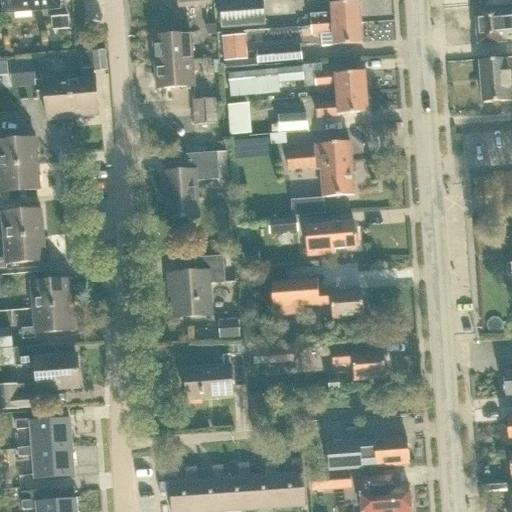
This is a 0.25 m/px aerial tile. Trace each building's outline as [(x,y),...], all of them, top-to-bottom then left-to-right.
[(1,0),(2,14),(59,9),(58,0),(1,0)] [(211,6),(210,0),(176,0),(177,9),(211,6)] [(265,27),(262,0),(218,0),(221,30),(265,27)] [(331,14),(309,16),(309,19),(310,27),(359,23),(358,3),(330,5),(331,14)] [(511,11),(500,12),(500,10),(474,12),(477,44),(503,42),(502,40),(511,39),(511,11)] [(69,30),(68,16),(50,17),(51,31),(69,30)] [(359,23),(310,27),(310,35),(320,34),(321,47),(333,46),(361,44),(359,23)] [(154,63),(192,60),(190,35),(152,38),(154,63)] [(246,60),(244,35),(222,37),(224,62),(246,60)] [(302,61),(300,48),(256,52),(257,65),(302,61)] [(81,70),(93,69),(93,72),(106,71),(104,51),(80,53),(81,70)] [(482,104),(511,101),(511,59),(479,62),(480,78),(479,78),(480,87),(481,87),(482,104)] [(192,60),(154,63),(156,89),(193,87),(192,60)] [(33,61),(21,62),(23,88),(35,87),(33,61)] [(23,88),(21,62),(9,63),(11,89),(23,88)] [(71,118),(68,78),(48,80),(47,67),(37,68),(38,81),(42,81),(45,120),(71,118)] [(230,98),(265,95),(279,94),(278,84),(303,82),(302,67),(276,69),(276,70),(263,71),(228,74),(230,98)] [(336,95),(364,93),(363,72),(335,74),(335,73),(314,75),(314,85),(335,83),(336,95)] [(71,118),(97,116),(94,76),(68,78),(71,118)] [(338,115),(366,113),(364,93),(336,95),(337,103),(316,104),(316,117),(338,116),(338,115)] [(217,124),(215,99),(191,101),(193,126),(217,124)] [(251,134),(248,104),(227,106),(230,136),(251,134)] [(307,132),(306,114),(277,116),(278,133),(307,132)] [(0,167),(36,164),(34,138),(0,141),(0,167)] [(353,196),(353,193),(349,143),(314,145),(314,151),(286,153),(287,170),(316,168),(316,170),(320,170),(322,198),(353,196)] [(198,219),(197,193),(196,181),(218,180),(216,153),(184,156),(185,172),(160,173),(161,193),(164,193),(166,221),(198,219)] [(0,193),(5,193),(38,190),(36,164),(0,167),(0,193)] [(0,214),(2,239),(42,236),(40,210),(0,213),(0,214)] [(297,233),(296,218),(269,220),(271,235),(297,233)] [(355,245),(357,245),(356,236),(354,236),(353,223),(320,226),(305,228),(307,256),(322,255),(334,255),(334,251),(355,249),(355,245)] [(5,265),(44,262),(42,236),(2,239),(4,258),(0,258),(0,269),(5,269),(5,265)] [(258,253),(242,254),(243,266),(259,265),(258,253)] [(208,285),(224,284),(222,257),(194,259),(195,273),(167,275),(168,290),(172,289),(174,319),(210,316),(208,285)] [(31,309),(71,306),(69,280),(29,283),(31,309)] [(332,321),(362,319),(360,291),(330,293),(330,290),(317,291),(316,280),(270,284),(272,309),(318,306),(330,305),(332,321)] [(34,335),(73,331),(71,306),(31,309),(33,328),(21,329),(21,339),(34,338),(34,335)] [(238,320),(218,321),(219,341),(239,340),(238,320)] [(0,329),(0,349),(13,349),(11,328),(0,329)] [(44,347),(13,349),(13,357),(14,366),(34,365),(36,384),(36,390),(40,390),(78,387),(76,356),(62,357),(53,358),(53,346),(44,347)] [(293,349),(268,351),(252,352),(253,365),(294,363),(293,349)] [(352,353),(331,355),(332,365),(352,364),(354,381),(384,379),(384,375),(387,375),(386,367),(384,367),(383,353),(352,355),(352,353)] [(223,368),(183,371),(185,401),(232,398),(231,388),(244,387),(242,355),(241,355),(229,356),(222,356),(223,368)] [(511,397),(511,370),(502,371),(504,399),(511,397)] [(17,385),(0,385),(0,411),(41,408),(40,394),(17,396),(17,386),(17,385)] [(31,451),(71,448),(68,420),(29,422),(29,420),(15,421),(15,430),(30,429),(31,448),(31,451)] [(359,442),(326,445),(328,472),(375,468),(408,466),(406,439),(373,441),(373,442),(359,443),(359,442)] [(73,476),(71,448),(31,451),(31,448),(17,449),(17,458),(32,456),(34,479),(73,476)] [(277,509),(304,507),(301,461),(290,461),(291,474),(275,475),(277,509)] [(275,475),(274,463),(264,463),(265,476),(249,477),(248,477),(251,510),(277,509),(275,475)] [(248,477),(249,477),(248,464),(237,465),(238,478),(222,479),(224,511),(228,511),(251,510),(248,477)] [(224,511),(222,479),(221,466),(211,467),(212,480),(196,481),(195,481),(197,511),(224,511)] [(197,511),(195,481),(196,481),(195,468),(185,469),(185,482),(168,483),(170,511),(197,511)] [(395,473),(359,475),(361,511),(410,511),(412,510),(412,504),(409,501),(408,487),(396,488),(395,473)] [(324,475),(310,476),(312,492),(325,491),(324,475)] [(75,511),(75,500),(60,501),(59,490),(29,492),(30,501),(21,502),(22,511),(36,509),(36,511),(75,511)]
